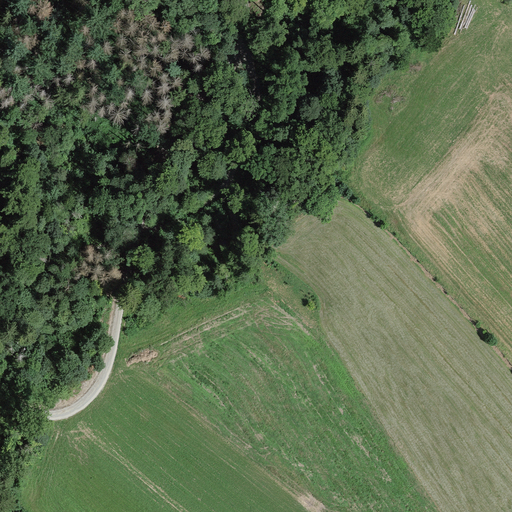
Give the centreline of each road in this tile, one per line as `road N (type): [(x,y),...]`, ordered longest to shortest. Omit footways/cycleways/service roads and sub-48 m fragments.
road 1 (track): [(242,0),(239,47),(164,147),(102,377),(76,409),(62,413),(21,410),(0,393)]
road 2 (track): [(239,47),(253,76),(252,107),(231,173),(88,245),(0,301)]
